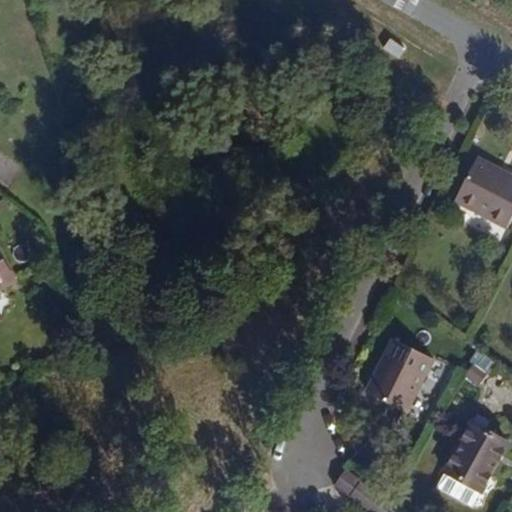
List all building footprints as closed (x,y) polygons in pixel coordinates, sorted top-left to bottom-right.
[(511,201),(511,175),(473,152),(447,194),(497,225),(511,201)] [(0,319),(20,308),(0,274),(0,319)] [(401,346),(372,398),(408,420),(439,367),(401,346)] [(480,351),(463,377),(479,387),(496,361),(480,351)] [(511,430),(483,414),(453,462),(454,463),(446,477),(479,497),(488,483),(489,484),(511,443),(511,430)] [(400,511),(402,510),(350,475),(340,489),(374,511),(400,511)]
